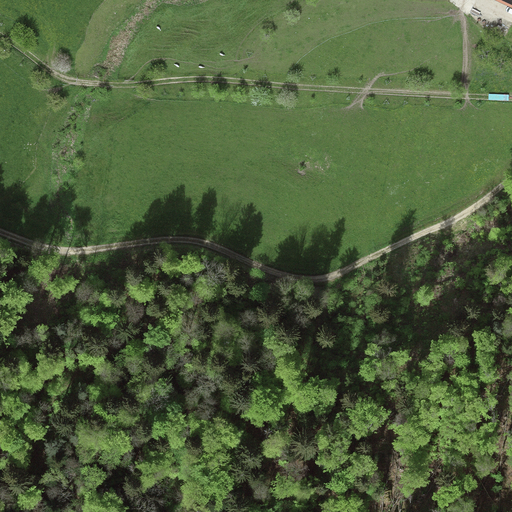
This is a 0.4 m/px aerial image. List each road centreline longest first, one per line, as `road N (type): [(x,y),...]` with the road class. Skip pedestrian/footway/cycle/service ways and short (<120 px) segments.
road 1 (track): [(511,176),(456,217),(316,279),(182,238),(63,250),(0,231)]
road 2 (track): [(511,97),(210,78),(72,80),(0,34)]
